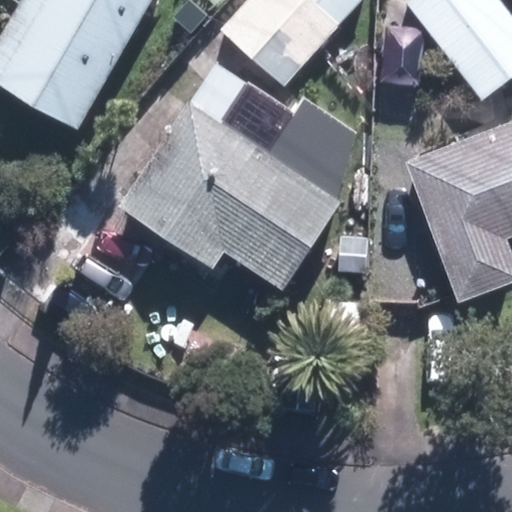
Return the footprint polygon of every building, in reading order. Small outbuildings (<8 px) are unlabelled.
[(0,83),(82,129),(154,0),(22,0),(0,40),(0,83)] [(217,12),(204,0),(189,0),(171,20),(192,40),(217,12)] [(286,87),(343,23),(317,0),(248,0),(222,31),(286,87)] [(511,79),(511,15),(500,0),(409,0),(405,3),(483,102),(511,79)] [(122,209),(216,271),(227,252),(286,291),(344,202),(193,102),(122,209)] [(511,248),(509,241),(511,239),(511,123),(407,163),(460,305),(511,285),(511,248)]
